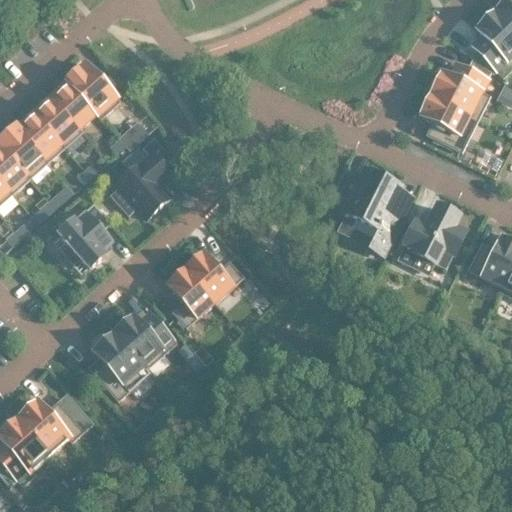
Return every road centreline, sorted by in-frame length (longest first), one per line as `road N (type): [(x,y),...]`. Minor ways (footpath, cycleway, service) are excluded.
road 1 (residential): [(0,386),(224,187),(272,98)]
road 2 (residential): [(466,0),(429,39),(371,149)]
road 3 (residential): [(0,103),(95,19),(139,4)]
road 4 (residential): [(272,98),(194,58),(139,4)]
road 5 (residential): [(371,149),(511,218)]
